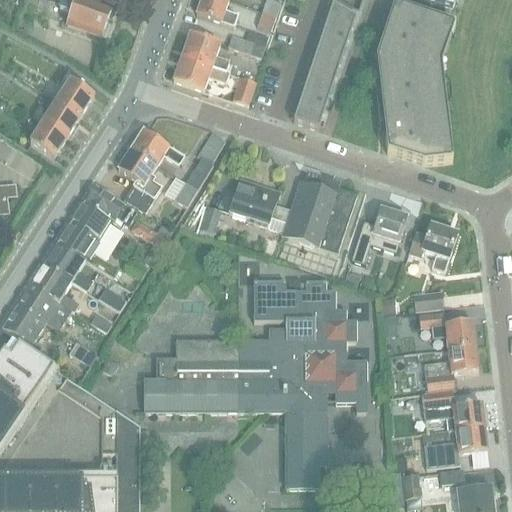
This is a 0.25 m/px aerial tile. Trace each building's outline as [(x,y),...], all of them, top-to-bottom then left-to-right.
[(110,20),(113,11),(87,2),(86,4),(82,3),(82,0),(54,0),(61,2),(58,13),(70,17),(66,29),(101,41),(101,39),(105,39),(109,27),(106,24),(108,19),(110,20)] [(226,3),(217,0),(200,0),(194,18),(231,30),(235,19),(222,14),(226,3)] [(404,0),(404,1),(451,13),(455,0),(404,0)] [(266,1),(261,15),(276,21),(281,6),(266,1)] [(293,124),(318,133),(356,21),(332,7),(293,124)] [(450,148),(443,149),(433,67),(447,26),(401,10),(383,63),(392,138),(384,139),(386,156),(423,168),(452,165),(450,148)] [(261,15),(256,30),(271,35),(276,21),(261,15)] [(247,33),(244,42),(264,49),(267,40),(247,33)] [(189,37),(181,61),(226,76),(229,66),(215,61),(219,47),(189,37)] [(249,57),(252,46),(230,38),(226,49),(249,57)] [(229,77),(226,76),(181,61),(173,84),(203,95),(208,82),(225,88),(229,77)] [(232,104),(247,109),(255,86),(240,81),(232,104)] [(69,84),(56,105),(80,120),(93,99),(69,84)] [(56,105),(43,126),(67,141),(80,120),(56,105)] [(67,141),(43,126),(29,147),(53,162),(67,141)] [(142,134),(130,152),(155,169),(161,160),(176,170),(182,160),(142,134)] [(196,160),(200,162),(184,187),(196,195),(212,170),(209,168),(223,146),(210,137),(196,160)] [(134,184),(124,200),(122,203),(143,217),(160,191),(147,182),(155,169),(130,152),(117,173),(134,184)] [(266,229),(269,220),(274,209),(278,196),(239,183),(227,217),(266,229)] [(274,209),(269,220),(285,225),(281,239),(336,258),(355,198),(335,191),(334,195),(320,190),(319,192),(310,189),(305,187),(298,185),(288,214),(274,209)] [(15,187),(0,188),(0,218),(9,217),(7,202),(16,201),(15,187)] [(196,195),(184,187),(173,204),(185,212),(196,195)] [(90,196),(84,207),(88,209),(121,230),(124,225),(129,227),(136,217),(95,190),(90,196)] [(84,207),(70,227),(57,248),(84,265),(111,282),(116,274),(90,257),(109,228),(119,234),(121,230),(88,209),(84,207)] [(212,237),(219,213),(205,209),(198,232),(212,237)] [(398,247),(407,220),(380,211),(371,238),(398,247)] [(136,225),(130,234),(151,248),(158,252),(160,254),(166,245),(164,244),(153,237),(136,225)] [(164,244),(170,235),(159,228),(153,237),(164,244)] [(419,262),(422,254),(435,259),(430,273),(442,277),(456,237),(429,228),(425,240),(414,237),(407,257),(419,262)] [(363,267),(371,245),(358,240),(350,263),(363,267)] [(57,248),(43,268),(71,286),(85,295),(91,285),(77,276),(84,265),(57,248)] [(144,275),(158,252),(151,248),(137,271),(144,275)] [(129,266),(124,275),(139,285),(145,276),(144,275),(137,271),(129,266)] [(30,289),(57,306),(72,316),(77,308),(63,299),(71,286),(43,268),(30,289)] [(267,343),(236,344),(236,376),(257,375),(257,385),(275,384),(275,398),(267,398),(267,416),(283,416),(284,493),(317,492),(317,469),(326,469),(326,396),(334,396),(334,407),(355,407),(355,417),(365,417),(365,364),(344,364),(344,345),(354,345),(354,323),(344,323),(344,313),(333,313),(333,294),(323,294),(323,285),(304,285),(304,294),(283,295),(283,285),(251,285),(251,325),(283,325),(283,332),(267,332),(267,343)] [(30,289),(17,309),(44,327),(52,331),(55,326),(48,321),(54,311),(65,319),(63,322),(80,333),(85,324),(72,316),(57,306),(30,289)] [(117,316),(123,306),(106,295),(99,304),(117,316)] [(414,314),(442,312),(440,296),(412,299),(414,314)] [(44,327),(17,309),(2,333),(37,356),(40,351),(32,345),(44,327)] [(444,340),(446,353),(474,350),(471,325),(443,328),(442,316),(417,319),(418,332),(429,330),(430,342),(444,340)] [(104,336),(109,327),(94,317),(89,326),(104,336)] [(236,376),(236,344),(174,344),(174,362),(154,362),(154,384),(142,384),(143,417),(267,416),(267,398),(275,398),(275,384),(257,385),(257,375),(236,376)] [(138,511),(139,432),(11,345),(0,360),(0,511),(138,511)] [(82,366),(89,355),(75,346),(67,357),(82,366)] [(422,368),(425,397),(453,393),(451,378),(476,375),(474,350),(446,353),(447,365),(422,368)] [(453,393),(425,397),(420,397),(423,424),(444,422),(445,434),(453,434),(454,434),(483,430),(480,407),(451,410),(449,395),(453,394),(453,393)] [(454,446),(422,450),(425,473),(457,469),(456,457),(485,453),(483,430),(454,434),(454,446)] [(462,473),(439,476),(441,488),(460,486),(462,511),(492,511),(490,490),(480,491),(479,484),(464,485),(462,473)] [(404,502),(419,501),(416,474),(402,476),(404,502)] [(404,508),(401,475),(378,477),(382,510),(404,508)]
